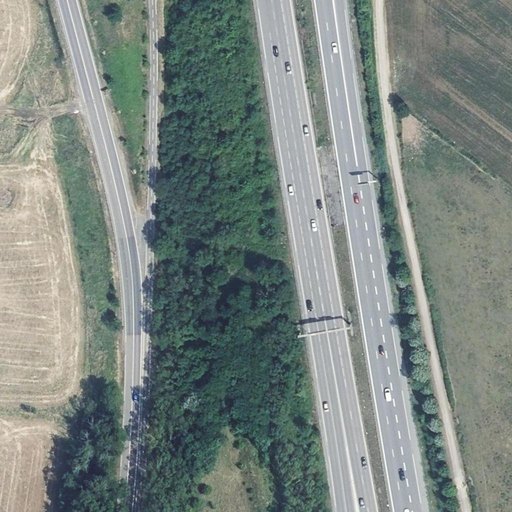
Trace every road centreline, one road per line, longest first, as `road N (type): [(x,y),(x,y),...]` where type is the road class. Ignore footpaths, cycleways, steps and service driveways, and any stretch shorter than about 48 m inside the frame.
road 1 (track): [(379,0),(391,141),(465,511)]
road 2 (secondary): [(67,0),(128,247),(133,356),(124,511)]
road 3 (motorway): [(362,271),(324,0)]
road 4 (motorway): [(362,271),(363,190),(344,0)]
road 5 (motorway): [(316,254),(368,511)]
road 6 (motorway): [(316,254),(344,511)]
road 7 (motorway): [(273,0),(316,254)]
road 8 (motorway): [(402,511),(362,271)]
